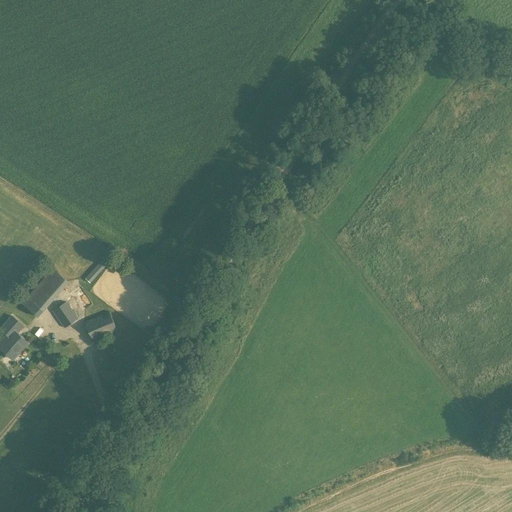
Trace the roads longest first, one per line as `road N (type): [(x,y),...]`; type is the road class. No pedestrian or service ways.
road 1 (track): [(196,309),(402,0)]
road 2 (track): [(67,511),(196,309)]
road 3 (track): [(0,177),(196,309)]
road 4 (track): [(511,446),(390,469),(301,511)]
